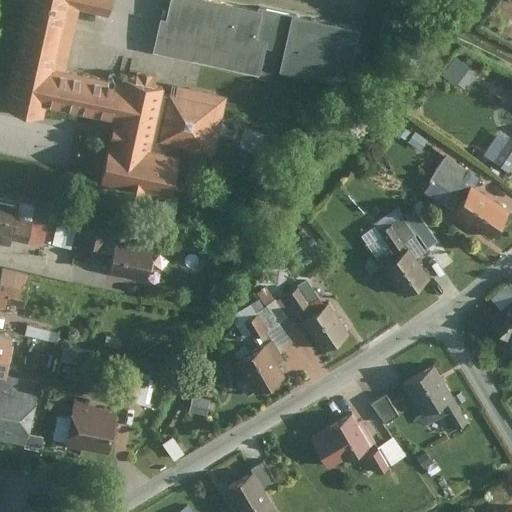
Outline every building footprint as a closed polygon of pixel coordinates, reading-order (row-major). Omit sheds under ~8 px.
[(111,0),(27,0),(4,109),(41,117),(43,107),(113,122),(101,182),(170,196),(178,155),(215,163),(229,95),(197,88),(177,84),(175,95),(162,92),(163,88),(130,81),(129,87),(62,73),(76,9),(109,16),(111,0)] [(158,17),(150,55),(202,66),(260,78),(267,41),(256,38),(261,12),(203,0),(169,0),(166,18),(158,17)] [(443,72),(469,88),(480,71),(454,54),(443,72)] [(511,165),(511,138),(510,137),(493,160),(509,171),(511,165)] [(468,173),(446,158),(432,177),(455,192),(468,173)] [(490,235),(507,210),(471,186),(454,211),(490,235)] [(12,221),(15,205),(0,202),(0,233),(9,236),(12,221)] [(430,231),(419,216),(408,225),(413,232),(418,240),(430,231)] [(408,225),(403,217),(386,229),(396,244),(413,232),(408,225)] [(29,246),(33,224),(12,221),(9,236),(8,243),(29,246)] [(58,224),(55,241),(74,244),(77,227),(58,224)] [(108,230),(96,227),(91,247),(104,250),(108,230)] [(146,278),(153,247),(115,239),(108,270),(146,278)] [(408,245),(383,261),(405,294),(430,279),(408,245)] [(0,297),(24,301),(28,273),(3,269),(0,284),(0,297)] [(279,296),(289,313),(317,294),(306,279),(279,296)] [(247,316),(257,333),(289,313),(279,296),(247,316)] [(511,303),(493,320),(511,342),(511,303)] [(327,305),(302,323),(321,350),(346,333),(327,305)] [(0,372),(1,373),(9,337),(0,334),(0,372)] [(272,337),(231,361),(252,397),(282,379),(274,364),(285,358),(272,337)] [(454,397),(437,366),(404,385),(422,416),(444,403),(454,397)] [(133,368),(126,397),(151,403),(158,374),(133,368)] [(41,380),(1,373),(0,378),(0,439),(29,445),(41,380)] [(400,415),(388,395),(373,403),(385,424),(400,415)] [(456,427),(467,422),(454,397),(444,403),(456,427)] [(119,411),(73,401),(63,446),(109,457),(119,411)] [(372,441),(355,413),(312,439),(329,467),(372,441)] [(400,457),(389,441),(369,454),(379,471),(400,457)] [(277,480),(267,462),(253,470),(263,488),(277,480)] [(253,470),(221,489),(234,511),(277,511),(263,488),(253,470)]
